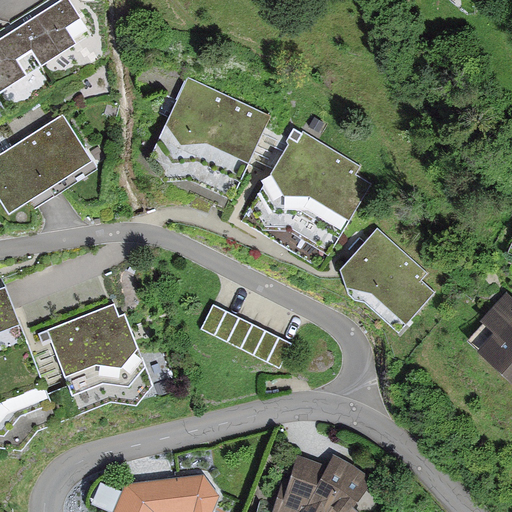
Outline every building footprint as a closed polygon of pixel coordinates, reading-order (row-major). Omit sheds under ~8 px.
[(67,0),(57,0),(0,34),(0,86),(88,34),(67,0)] [(266,121),(184,79),(140,164),(223,206),(266,121)] [(0,159),(0,211),(3,216),(87,166),(61,123),(0,159)] [(373,179),(296,131),(246,210),(323,259),(373,179)] [(424,272),(374,229),(326,266),(329,284),(353,290),(398,328),(430,290),(418,280),(424,272)] [(0,292),(0,328),(16,323),(4,291),(0,292)] [(511,304),(502,296),(463,340),(511,383),(511,304)] [(47,333),(59,360),(130,330),(118,303),(47,333)] [(0,365),(29,355),(16,323),(0,328),(0,365)] [(59,360),(70,388),(141,358),(130,330),(59,360)] [(0,401),(41,387),(29,355),(0,365),(0,401)] [(70,388),(82,415),(153,386),(141,358),(70,388)] [(0,438),(53,418),(41,387),(0,401),(0,438)] [(317,468),(293,455),(262,509),(266,511),(346,511),(337,507),(357,473),(325,455),(317,468)] [(175,511),(200,509),(197,474),(106,483),(95,509),(99,511),(175,511)]
